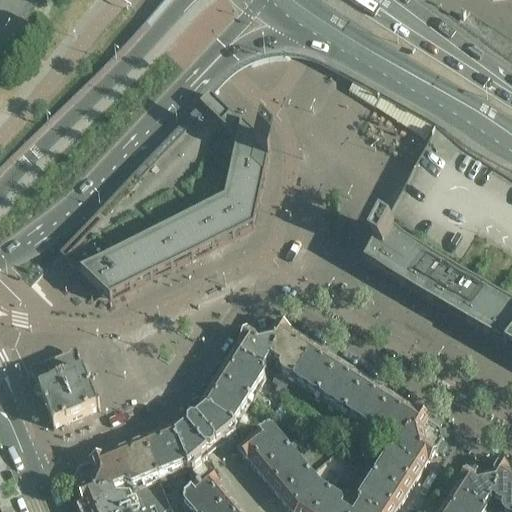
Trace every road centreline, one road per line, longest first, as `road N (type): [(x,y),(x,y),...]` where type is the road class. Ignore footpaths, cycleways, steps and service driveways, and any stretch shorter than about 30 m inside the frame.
road 1 (residential): [(25,475),(178,410),(240,306),(253,298),(471,428)]
road 2 (tertiary): [(0,261),(85,197),(259,3)]
road 3 (secondary): [(259,3),(511,149)]
road 4 (tertiary): [(187,0),(161,36),(0,190)]
road 5 (tertiary): [(511,104),(342,0)]
road 6 (secondary): [(511,87),(398,0)]
